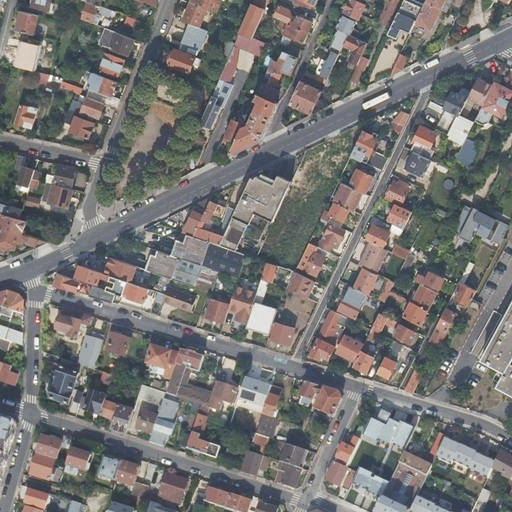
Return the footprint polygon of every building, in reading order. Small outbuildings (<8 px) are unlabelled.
[(50,10),(52,0),(33,0),(32,6),(50,10)] [(130,0),(128,7),(143,12),(146,5),(132,0),(130,0)] [(191,0),(191,2),(207,9),(217,13),(221,0),(191,0)] [(239,47),(247,50),(253,37),(264,12),(268,0),(253,0),(252,4),(244,23),(236,42),(234,45),(239,47)] [(293,0),(292,4),(308,11),(308,10),(309,11),(312,5),(311,5),(300,0),(293,0)] [(349,0),(344,13),(375,27),(377,23),(361,16),(366,4),(356,0),(349,0)] [(387,0),(384,7),(378,21),(387,25),(399,0),(387,0)] [(404,0),(388,34),(397,38),(401,29),(410,33),(415,22),(424,3),(420,1),(421,0),(420,0),(404,0)] [(425,0),(425,2),(441,10),(446,0),(425,0)] [(446,0),(441,10),(446,12),(451,0),(446,0)] [(106,14),(108,9),(99,5),(87,1),(85,8),(82,18),(93,23),(97,11),(103,12),(106,14)] [(191,2),(183,21),(191,24),(199,28),(207,9),(191,2)] [(424,3),(415,22),(431,30),(441,10),(425,2),(424,3)] [(73,15),(82,18),(85,8),(77,5),(73,15)] [(280,5),(274,17),(289,24),(308,33),(312,23),(299,16),(296,23),(290,21),(292,16),(290,10),(280,5)] [(34,34),(39,15),(21,11),(16,30),(34,34)] [(98,25),(103,12),(97,11),(93,23),(98,25)] [(339,29),(349,33),(351,34),(357,22),(343,15),(337,28),(339,29)] [(147,32),(150,24),(127,16),(124,23),(147,32)] [(191,24),(183,43),(199,50),(207,31),(199,28),(191,24)] [(308,33),(289,24),(284,34),(293,39),(303,43),(308,33)] [(129,55),(135,39),(106,28),(103,35),(105,36),(102,44),(129,55)] [(339,54),(344,44),(349,33),(339,29),(331,45),(320,40),(318,45),(329,50),(331,51),(339,54)] [(12,50),(31,54),(36,37),(16,33),(12,50)] [(349,60),(358,64),(361,57),(368,42),(351,34),(349,33),(344,44),(354,49),(349,60)] [(284,34),(280,42),(286,45),(290,44),(293,39),(284,34)] [(253,37),(247,50),(260,55),(266,43),(253,37)] [(280,42),(278,48),(284,51),(299,57),(302,50),(290,44),(286,45),(280,42)] [(183,43),(181,49),(184,51),(189,53),(197,56),(199,50),(183,43)] [(235,68),(239,47),(234,45),(225,67),(220,78),(230,82),(235,68)] [(169,65),(190,73),(197,57),(176,49),(169,65)] [(279,62),(273,59),(268,70),(273,72),(270,77),(266,75),(262,84),(267,86),(262,95),(273,100),(280,83),(278,82),(284,68),(280,66),(282,63),(286,64),(294,68),(299,57),(284,51),(279,62)] [(328,79),(339,54),(331,51),(330,53),(327,61),(322,59),(315,73),(328,79)] [(125,59),(107,52),(100,70),(118,77),(125,59)] [(326,84),(325,86),(329,88),(344,56),(339,54),(328,79),(326,84)] [(400,54),(389,76),(402,70),(408,58),(400,54)] [(358,64),(365,68),(368,60),(361,57),(358,64)] [(50,74),(52,71),(47,69),(48,66),(32,63),(30,69),(31,70),(50,74)] [(358,64),(351,80),(358,83),(365,68),(358,64)] [(307,69),(305,74),(326,84),(328,79),(315,73),(307,69)] [(49,80),(50,74),(31,70),(29,76),(49,80)] [(118,81),(93,72),(91,79),(88,86),(91,87),(87,97),(105,103),(117,108),(121,98),(113,95),(118,81)] [(63,78),(50,74),(49,80),(46,89),(58,93),(59,90),(60,87),(63,78)] [(478,78),(471,92),(468,98),(483,105),(494,83),(496,78),(489,75),(486,82),(478,78)] [(216,89),(200,125),(211,129),(220,108),(223,101),(218,99),(225,83),(219,80),(216,89)] [(291,104),(312,114),(323,90),(302,81),(291,104)] [(511,91),(494,83),(483,105),(482,106),(481,108),(474,122),(482,126),(488,123),(493,114),(501,118),(511,96),(511,91)] [(64,85),(63,88),(70,90),(80,94),(82,95),(83,92),(64,85)] [(468,98),(471,92),(461,87),(457,96),(453,94),(451,95),(447,103),(445,107),(445,109),(459,116),(468,99),(468,98)] [(255,112),(271,119),(279,102),(273,100),(262,95),(258,93),(254,100),(259,102),(255,112)] [(100,118),(105,103),(87,97),(82,95),(80,94),(77,101),(73,100),(69,110),(89,117),(90,114),(100,118)] [(445,107),(447,103),(444,102),(444,101),(433,95),(430,101),(445,110),(445,109),(445,107)] [(426,108),(442,116),(445,110),(430,101),(426,108)] [(29,107),(20,104),(14,123),(31,128),(37,110),(29,107)] [(442,116),(435,130),(438,131),(449,136),(464,144),(466,139),(474,123),(459,116),(445,109),(445,110),(442,116)] [(91,122),(92,119),(89,117),(69,110),(63,128),(89,137),(95,123),(91,122)] [(250,123),(259,140),(262,139),(271,119),(255,112),(250,123)] [(392,123),(403,128),(409,116),(401,113),(392,123)] [(232,119),(225,136),(236,141),(242,127),(243,124),(232,119)] [(243,127),(230,154),(259,140),(250,123),(243,127)] [(389,128),(400,134),(403,128),(392,123),(389,128)] [(420,127),(436,135),(438,131),(435,130),(422,123),(420,127)] [(414,144),(411,151),(414,152),(429,160),(433,151),(429,149),(436,135),(420,127),(412,143),(414,144)] [(363,132),(351,155),(350,157),(382,172),(388,158),(372,150),(376,142),(376,140),(375,140),(378,135),(373,132),(371,136),(363,132)] [(464,144),(457,156),(471,163),(480,146),(466,139),(464,144)] [(429,160),(414,152),(406,169),(423,177),(431,160),(429,160)] [(25,156),(17,154),(13,171),(20,173),(22,166),(25,156)] [(251,178),(243,195),(251,198),(249,200),(252,202),(253,199),(266,205),(286,161),(280,163),(251,178)] [(74,173),(75,168),(59,164),(56,176),(48,174),(46,182),(54,184),(72,189),(76,173),(74,173)] [(20,173),(16,187),(21,189),(22,184),(29,186),(30,186),(32,178),(35,169),(22,166),(20,173)] [(40,171),(35,169),(32,178),(38,180),(40,171)] [(361,192),(366,195),(374,177),(363,172),(360,178),(358,176),(357,179),(353,178),(349,187),(361,192)] [(38,180),(32,178),(30,186),(36,187),(38,180)] [(394,182),(386,199),(401,206),(409,190),(410,187),(400,182),(399,185),(394,182)] [(68,207),(73,189),(72,189),(54,184),(49,202),(68,207)] [(349,187),(344,184),(335,203),(336,203),(350,210),(352,211),(361,192),(349,187)] [(287,219),(290,220),(280,246),(290,250),(312,198),(298,192),(287,219)] [(28,196),(26,205),(40,207),(41,198),(28,196)] [(182,233),(186,234),(194,237),(197,228),(201,221),(201,220),(210,201),(212,197),(199,203),(199,208),(197,213),(193,211),(190,217),(187,216),(185,221),(187,222),(187,223),(186,223),(182,233)] [(201,220),(201,221),(208,224),(209,221),(205,219),(208,213),(219,219),(225,208),(221,206),(223,202),(212,197),(210,201),(201,220)] [(11,205),(8,215),(20,218),(22,209),(16,207),(18,200),(13,198),(11,205)] [(388,201),(381,198),(378,204),(385,207),(388,201)] [(0,212),(4,214),(8,215),(11,205),(0,202),(0,212)] [(330,223),(331,224),(340,228),(343,222),(344,222),(350,210),(336,203),(330,215),(333,217),(330,223)] [(220,246),(246,256),(256,259),(259,253),(261,248),(233,238),(238,225),(238,222),(245,206),(239,204),(236,211),(224,238),(220,246)] [(407,223),(412,213),(396,205),(388,221),(399,226),(402,221),(407,223)] [(476,233),(499,245),(509,227),(496,221),(496,222),(481,214),(480,216),(473,212),(474,210),(465,206),(453,231),(461,235),(459,237),(471,243),(476,233)] [(224,238),(236,211),(229,208),(219,228),(215,234),(203,230),(197,228),(194,237),(220,246),(224,238)] [(4,214),(0,227),(19,233),(21,234),(22,230),(23,230),(26,220),(20,218),(8,215),(4,214)] [(321,219),(319,223),(329,228),(331,224),(321,219)] [(167,227),(179,232),(183,224),(170,220),(167,227)] [(399,226),(398,229),(403,231),(407,223),(402,221),(399,226)] [(326,235),(322,242),(333,247),(335,248),(339,241),(340,242),(346,231),(340,228),(331,224),(329,228),(326,235)] [(366,241),(371,243),(383,249),(390,234),(373,226),(366,241)] [(400,237),(403,231),(398,229),(392,226),(389,232),(400,237)] [(25,244),(36,248),(47,242),(28,236),(21,234),(19,233),(0,227),(0,248),(2,249),(3,246),(14,249),(16,242),(20,243),(26,241),(25,244)] [(171,256),(203,267),(238,279),(246,256),(220,246),(194,237),(186,234),(183,242),(177,240),(171,256)] [(320,241),(317,247),(318,248),(319,248),(328,252),(330,253),(333,247),(322,242),(320,241)] [(371,243),(359,266),(365,269),(377,275),(389,251),(383,249),(371,243)] [(406,259),(410,250),(397,244),(393,253),(406,259)] [(328,252),(319,248),(316,253),(314,252),(309,264),(308,264),(306,269),(309,270),(308,273),(317,277),(328,252)] [(171,279),(195,288),(203,267),(171,256),(158,251),(157,256),(152,255),(146,271),(171,279)] [(268,257),(259,253),(256,259),(266,263),(268,257)] [(127,282),(131,283),(136,268),(128,265),(110,259),(105,274),(115,278),(127,282)] [(414,264),(406,260),(399,274),(405,277),(410,266),(413,267),(414,264)] [(267,263),(262,280),(269,283),(271,284),(277,267),(275,266),(267,263)] [(469,263),(458,286),(455,292),(457,293),(454,299),(469,307),(472,301),(476,292),(463,285),(474,265),(469,263)] [(114,294),(122,297),(124,294),(127,282),(115,278),(105,274),(80,266),(79,269),(78,273),(81,274),(79,278),(97,284),(100,277),(115,283),(113,289),(108,288),(107,291),(115,294),(114,294)] [(58,274),(72,279),(74,274),(65,268),(55,273),(58,274)] [(354,289),(367,296),(368,296),(371,290),(372,291),(375,284),(374,283),(378,276),(377,275),(365,269),(354,289)] [(432,273),(430,272),(426,280),(420,276),(416,283),(421,285),(423,286),(424,284),(438,291),(444,279),(432,273)] [(313,281),(295,273),(288,290),(305,298),(313,281)] [(54,286),(89,296),(92,286),(72,279),(58,274),(54,286)] [(248,325),(247,328),(270,335),(274,323),(276,316),(278,310),(262,306),(269,283),(262,280),(258,293),(248,325)] [(143,304),(148,290),(131,283),(127,282),(124,294),(128,295),(127,298),(143,304)] [(424,284),(423,286),(436,293),(437,293),(438,291),(424,284)] [(423,286),(421,285),(412,303),(427,311),(436,293),(423,286)] [(89,296),(112,303),(114,294),(115,294),(107,291),(92,286),(89,296)] [(236,286),(231,300),(230,306),(228,311),(238,314),(236,321),(248,325),(258,293),(236,286)] [(165,295),(163,302),(191,312),(196,298),(168,287),(165,295)] [(354,289),(350,287),(338,311),(355,320),(367,296),(354,289)] [(8,292),(0,294),(0,305),(13,310),(24,313),(24,303),(19,295),(8,292)] [(405,300),(390,292),(384,304),(389,306),(391,302),(390,298),(403,305),(405,300)] [(151,313),(159,316),(163,302),(165,295),(158,293),(151,313)] [(206,318),(224,324),(228,311),(230,306),(212,301),(206,318)] [(472,301),(469,307),(468,308),(478,313),(482,306),(472,301)] [(511,359),(511,301),(481,362),(505,374),(498,387),(511,394),(511,365),(510,365),(511,359)] [(412,303),(409,302),(405,308),(408,310),(404,318),(420,326),(427,311),(412,303)] [(0,305),(0,315),(1,314),(11,317),(13,310),(0,305)] [(90,326),(93,318),(62,308),(60,316),(59,316),(55,330),(56,330),(55,332),(76,339),(80,323),(90,326)] [(456,314),(446,309),(441,318),(436,328),(446,333),(456,314)] [(349,320),(331,311),(320,334),(321,334),(319,340),(336,348),(339,342),(330,338),(331,336),(334,337),(335,334),(333,333),(337,325),(345,329),(349,320)] [(397,323),(379,314),(371,330),(378,333),(379,334),(386,322),(395,327),(397,323)] [(274,323),(270,335),(269,340),(289,346),(294,330),(274,323)] [(0,337),(11,342),(16,343),(23,346),(23,333),(9,328),(0,325),(0,337)] [(410,345),(416,333),(402,326),(396,338),(410,345)] [(446,333),(436,328),(434,333),(443,338),(446,333)] [(371,330),(371,331),(368,336),(375,340),(378,333),(371,330)] [(103,341),(105,336),(93,332),(91,337),(103,341)] [(130,339),(111,334),(107,351),(125,356),(130,339)] [(102,344),(103,341),(91,337),(84,335),(83,338),(77,356),(71,354),(69,361),(88,367),(91,368),(94,369),(102,344)] [(361,352),(364,346),(345,336),(342,342),(344,344),(339,354),(355,363),(361,352)] [(11,342),(0,337),(0,348),(8,351),(11,342)] [(336,348),(319,340),(311,356),(320,360),(322,357),(330,361),(336,348)] [(16,343),(11,342),(8,351),(13,353),(16,343)] [(180,354),(152,345),(147,363),(166,369),(163,376),(172,379),(177,364),(180,354)] [(390,348),(388,353),(399,358),(401,352),(390,348)] [(199,371),(204,356),(181,349),(180,354),(177,364),(186,367),(199,371)] [(355,363),(353,367),(366,374),(374,358),(361,352),(355,363)] [(430,359),(423,355),(422,356),(411,378),(418,382),(430,359)] [(397,364),(385,358),(377,373),(389,379),(397,364)] [(88,367),(69,361),(62,359),(54,383),(74,389),(80,369),(87,371),(88,367)] [(212,398),(214,393),(195,387),(193,392),(179,387),(186,367),(177,364),(172,379),(168,393),(176,396),(194,402),(203,405),(209,407),(211,402),(212,398)] [(3,365),(0,375),(0,381),(15,386),(19,373),(19,370),(3,365)] [(111,384),(114,376),(100,371),(98,380),(111,384)] [(404,392),(412,394),(418,382),(411,378),(404,392)] [(271,387),(272,386),(257,381),(253,390),(251,389),(249,393),(252,394),(249,402),(261,406),(259,412),(263,413),(264,408),(271,388),(271,387)] [(238,388),(217,382),(214,393),(212,398),(211,402),(209,407),(220,411),(223,401),(233,404),(238,388)] [(324,388),(306,382),(300,396),(302,396),(303,397),(300,405),(302,406),(309,409),(310,407),(316,394),(320,396),(324,388)] [(82,397),(83,392),(74,389),(54,383),(49,399),(68,405),(73,392),(75,393),(70,410),(77,412),(78,408),(82,397)] [(166,393),(142,385),(138,399),(158,405),(158,406),(162,407),(164,399),(166,395),(166,393)] [(282,390),(271,387),(271,388),(264,408),(263,413),(262,414),(273,418),(276,408),(280,409),(282,402),(278,401),(282,390)] [(339,392),(324,388),(320,396),(316,394),(310,407),(334,418),(342,399),(339,392)] [(101,416),(105,401),(107,396),(90,391),(88,399),(84,410),(101,416)] [(78,408),(84,410),(88,399),(82,397),(78,408)] [(164,399),(162,407),(159,416),(153,434),(150,442),(165,447),(179,404),(164,399)] [(120,405),(119,405),(105,401),(101,416),(114,420),(120,405)] [(127,434),(134,410),(120,405),(114,420),(111,429),(127,434)] [(200,414),(206,417),(209,407),(203,405),(201,410),(200,414)] [(390,414),(382,410),(377,421),(370,417),(362,434),(378,441),(388,419),(390,414)] [(248,415),(234,411),(229,424),(243,429),(248,415)] [(0,465),(5,467),(17,425),(14,418),(0,413),(0,465)] [(153,434),(159,416),(149,413),(147,420),(139,418),(136,428),(153,434)] [(200,439),(208,417),(206,417),(200,414),(192,436),(188,448),(195,451),(195,452),(198,453),(198,452),(217,459),(221,447),(200,439)] [(275,418),(273,418),(262,414),(256,434),(269,438),(275,418)] [(400,425),(388,419),(378,441),(390,446),(394,438),(400,425)] [(416,427),(402,420),(400,425),(394,438),(396,439),(393,446),(405,451),(416,427)] [(188,449),(188,448),(192,436),(184,433),(179,446),(188,449)] [(438,452),(446,436),(439,433),(432,449),(438,452)] [(42,434),(36,452),(55,458),(56,458),(62,440),(42,434)] [(269,438),(256,434),(253,442),(267,447),(270,438),(269,438)] [(496,460),(446,436),(438,452),(436,458),(451,465),(453,461),(468,469),(467,471),(487,480),(496,460)] [(347,468),(360,440),(354,437),(349,446),(343,444),(338,453),(334,462),(347,468)] [(309,452),(288,444),(282,462),(302,469),(303,469),(309,452)] [(511,451),(502,446),(501,450),(496,460),(487,480),(479,495),(477,501),(484,505),(495,482),(490,479),(495,469),(503,473),(503,475),(510,479),(511,475),(511,457),(510,456),(511,451)] [(91,454),(71,448),(67,462),(66,464),(85,470),(91,454)] [(261,465),(264,456),(247,451),(241,471),(253,475),(255,468),(256,469),(258,464),(261,465)] [(55,458),(36,452),(30,473),(49,479),(55,458)] [(432,466),(404,453),(399,463),(427,476),(430,469),(432,466)] [(116,481),(122,462),(106,456),(99,475),(116,481)] [(266,470),(269,458),(264,456),(261,465),(260,469),(266,470)] [(54,484),(59,485),(66,464),(67,462),(62,460),(54,484)] [(138,499),(143,484),(137,482),(142,467),(123,460),(122,462),(116,481),(135,487),(132,497),(138,499)] [(302,469),(282,462),(281,462),(278,470),(282,471),(278,483),(295,489),(302,469)] [(348,468),(347,468),(334,462),(326,480),(340,486),(348,468)] [(427,476),(399,463),(390,482),(383,498),(376,511),(409,511),(417,496),(425,480),(427,476)] [(390,482),(360,467),(352,483),(383,498),(390,482)] [(357,473),(352,470),(349,476),(348,476),(343,488),(349,491),(352,483),(357,473)] [(163,507),(170,509),(171,506),(163,503),(164,499),(180,504),(188,480),(166,473),(159,498),(158,500),(146,496),(149,486),(143,484),(138,499),(152,503),(163,507)] [(231,494),(209,487),(205,501),(227,508),(231,494)] [(49,494),(30,488),(25,504),(44,510),(49,494)] [(248,511),(252,501),(231,494),(227,508),(239,511),(248,511)] [(451,511),(417,496),(409,511),(451,511)] [(239,511),(227,508),(205,501),(203,506),(208,508),(206,511),(205,511),(202,511),(201,511),(217,511),(218,511),(220,511),(239,511)] [(108,511),(134,511),(135,509),(112,502),(108,511)] [(158,511),(161,511),(163,507),(152,503),(148,511),(158,511)] [(277,511),(278,508),(261,503),(257,511),(277,511)]
